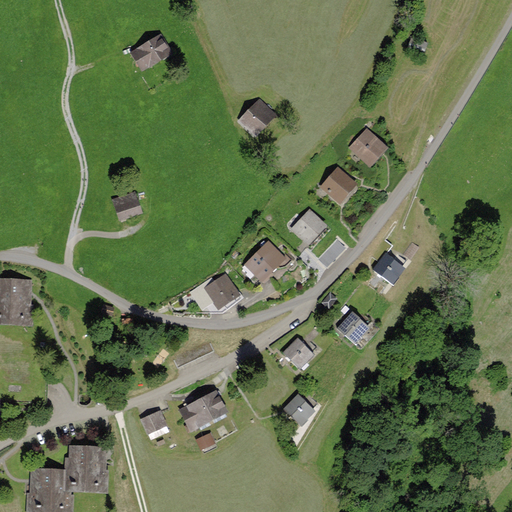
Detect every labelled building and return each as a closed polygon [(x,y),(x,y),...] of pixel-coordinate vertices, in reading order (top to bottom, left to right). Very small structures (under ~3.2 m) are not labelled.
[(154,38),(127,55),(138,73),(166,56),(154,38)] [(426,45),(411,38),(406,49),(421,56),(426,45)] [(255,104),(237,121),(251,136),(269,118),(255,104)] [(383,150),(365,130),(346,147),(364,167),(383,150)] [(354,186),(337,168),(317,188),(334,205),(354,186)] [(108,202),(116,224),(138,215),(129,193),(108,202)] [(324,224),(306,210),(290,230),(308,244),(324,224)] [(283,260),(267,243),(242,266),(258,283),(283,260)] [(379,281),(388,288),(401,270),(382,256),(369,275),(379,281)] [(226,275),(201,291),(213,312),(239,296),(226,275)] [(27,282),(0,278),(0,327),(22,330),(27,282)] [(115,308),(104,305),(101,314),(113,317),(115,308)] [(366,331),(349,314),(332,330),(350,347),(366,331)] [(133,316),(122,317),(123,325),(133,324),(133,316)] [(312,357),(297,341),(280,356),(295,372),(312,357)] [(298,427),(317,408),(300,392),(282,410),(298,427)] [(209,395),(176,412),(188,434),(221,418),(209,395)] [(158,412),(136,421),(143,438),(165,429),(158,412)] [(214,430),(199,435),(202,445),(217,440),(214,430)] [(66,448),(62,494),(93,497),(98,452),(66,448)] [(56,511),(61,472),(29,469),(24,511),(56,511)]
